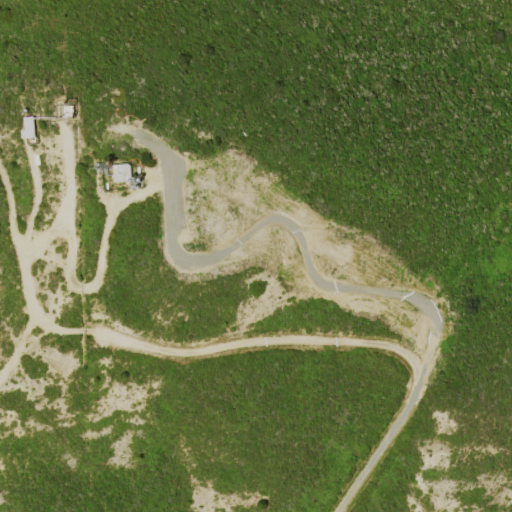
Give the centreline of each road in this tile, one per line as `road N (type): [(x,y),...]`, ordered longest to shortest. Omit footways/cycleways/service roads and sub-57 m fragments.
road 1 (track): [(338,511),(408,406),(414,373),(400,352),(266,340),(173,350),(83,328)]
road 2 (track): [(83,286),(100,271),(109,213),(154,170),(145,142),(122,127)]
road 3 (track): [(0,173),(19,244),(34,248),(62,229),(73,283),(83,286)]
road 4 (track): [(83,328),(55,326),(31,303),(19,244)]
